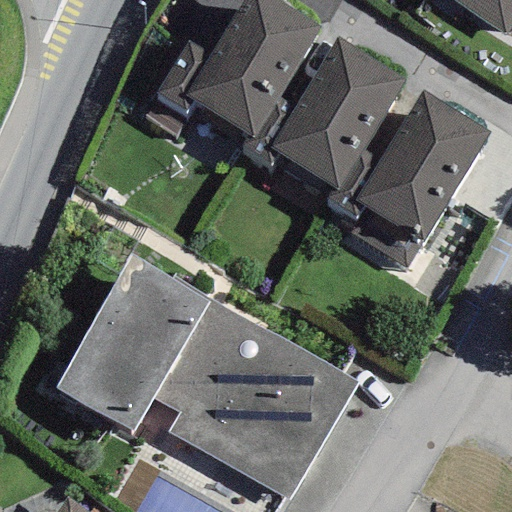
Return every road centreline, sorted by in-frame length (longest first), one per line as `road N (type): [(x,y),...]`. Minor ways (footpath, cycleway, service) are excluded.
road 1 (residential): [(511,241),(343,511)]
road 2 (tertiary): [(117,0),(0,253)]
